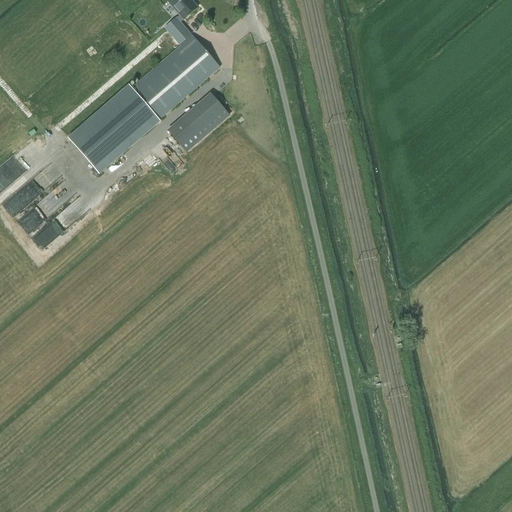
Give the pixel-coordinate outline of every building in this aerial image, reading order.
[(188,0),(188,1),(187,0),(169,0),(168,2),(180,15),(176,18),(180,23),(183,20),(197,8),(190,0),(188,0)] [(190,35),(180,23),(176,18),(164,28),(179,45),(179,44),(181,46),(131,88),(129,85),(67,138),(99,175),(160,122),(159,120),(219,68),(192,36),(191,37),(190,35)] [(229,116),(212,97),(169,134),(186,153),(229,116)] [(29,201),(19,191),(5,207),(15,216),(29,201)] [(46,226),(53,234),(61,227),(63,227),(69,222),(72,222),(72,215),(76,215),(84,207),(84,202),(76,193),(56,211),(56,201),(53,201),(49,196),(40,204),(40,211),(37,213),(34,213),(32,215),(26,214),(18,222),(25,229),(38,229),(34,226),(35,221),(41,221),(45,226),(46,226)] [(89,209),(75,224),(80,228),(94,214),(89,209)]
